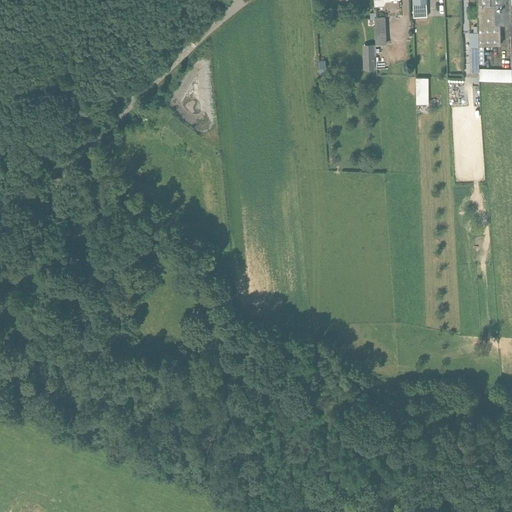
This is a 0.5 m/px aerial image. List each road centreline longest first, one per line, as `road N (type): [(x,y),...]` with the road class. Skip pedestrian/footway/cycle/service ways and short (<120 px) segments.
road 1 (unclassified): [(0,215),(37,202),(85,146),(241,0)]
road 2 (track): [(168,260),(85,146)]
